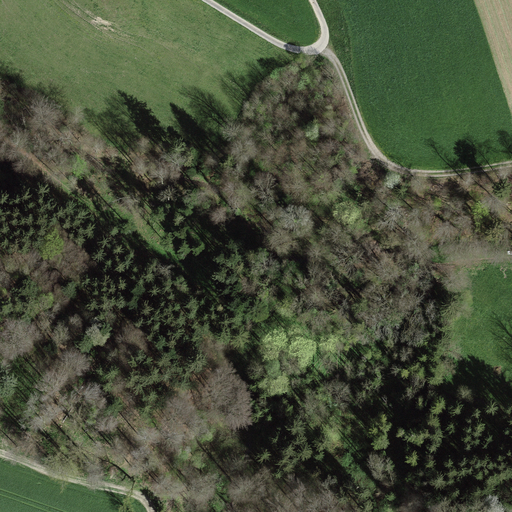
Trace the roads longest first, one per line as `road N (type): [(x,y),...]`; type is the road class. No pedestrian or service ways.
road 1 (track): [(319,46),(340,71),(383,161),(420,173),(511,163)]
road 2 (track): [(207,0),(275,42),(306,50),(325,33),(312,0)]
road 3 (track): [(150,511),(138,495),(0,452)]
road 4 (track): [(511,258),(440,260),(377,244)]
